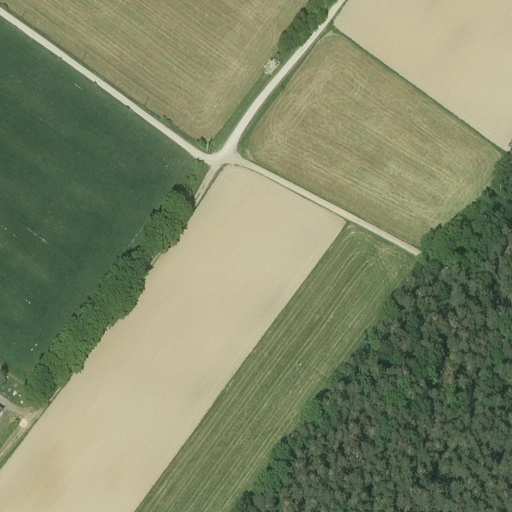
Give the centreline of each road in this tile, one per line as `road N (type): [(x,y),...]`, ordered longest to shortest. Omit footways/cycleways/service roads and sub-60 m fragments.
road 1 (track): [(221,158),(139,283),(0,461)]
road 2 (track): [(221,158),(435,262),(511,319)]
road 3 (track): [(0,13),(204,157),(221,158)]
road 4 (track): [(336,0),(221,158)]
